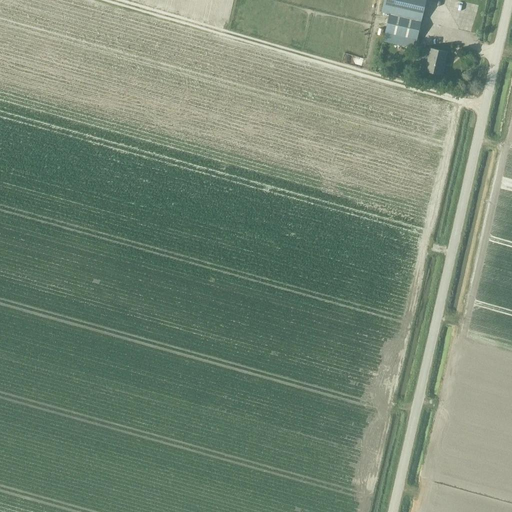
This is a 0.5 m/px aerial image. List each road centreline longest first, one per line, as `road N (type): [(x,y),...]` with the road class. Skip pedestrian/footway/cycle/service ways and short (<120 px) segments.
road 1 (tertiary): [(390,511),(507,0)]
road 2 (track): [(105,0),(483,107)]
